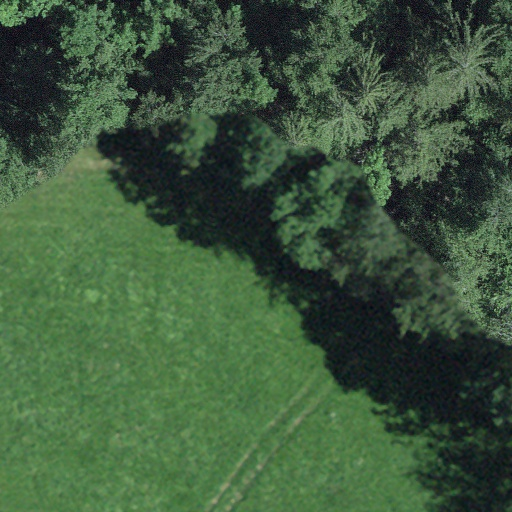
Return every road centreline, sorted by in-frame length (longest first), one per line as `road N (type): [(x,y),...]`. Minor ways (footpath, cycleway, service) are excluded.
road 1 (track): [(0,21),(132,52),(373,135),(450,138),(511,115)]
road 2 (track): [(511,402),(398,303),(364,261),(329,121)]
